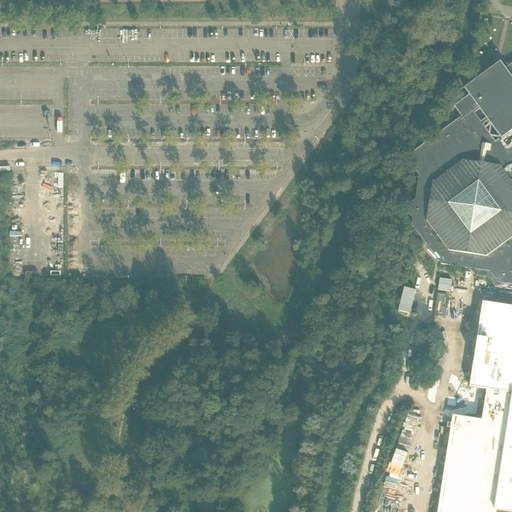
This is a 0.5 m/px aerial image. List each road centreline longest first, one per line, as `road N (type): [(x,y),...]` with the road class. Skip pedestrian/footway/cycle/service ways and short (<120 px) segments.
road 1 (unclassified): [(0,163),(295,161)]
road 2 (unclassified): [(295,161),(341,93),(349,0)]
